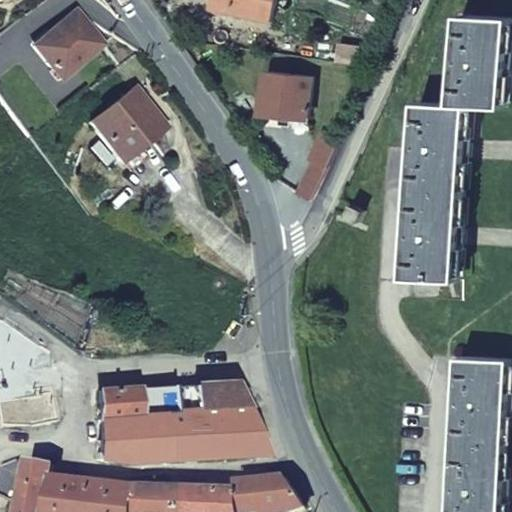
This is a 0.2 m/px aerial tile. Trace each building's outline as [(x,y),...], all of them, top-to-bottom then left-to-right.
[(0,0),(0,7),(1,9),(12,0),(0,0)] [(220,0),(219,11),(277,23),(281,0),(220,0)] [(30,44),(63,84),(109,47),(93,27),(76,7),(30,44)] [(472,136),(473,105),(511,107),(511,103),(511,18),(464,16),(459,104),(422,103),(420,138),(412,278),(465,280),(466,248),(467,236),(468,222),(470,164),(471,151),(472,136)] [(366,63),(367,46),(343,44),(341,61),(366,63)] [(293,119),(317,121),(321,76),(271,71),(267,117),(293,119)] [(135,86),(89,124),(124,166),(148,146),(170,129),(135,86)] [(313,163),(328,170),(342,138),(323,129),(309,161),(313,163)] [(328,170),(313,163),(299,193),(314,199),(328,170)] [(367,210),(353,204),(347,218),(360,225),(367,210)] [(511,359),(463,357),(454,511),(507,511),(508,492),(511,427),(511,359)] [(240,384),(198,386),(201,416),(251,412),(245,398),(240,384)] [(198,386),(177,387),(180,418),(201,416),(198,386)] [(177,387),(144,389),(145,420),(168,419),(180,418),(177,387)] [(102,407),(102,423),(145,420),(144,389),(101,390),(102,407)] [(271,459),(251,412),(201,416),(180,418),(168,419),(174,464),(271,459)] [(126,466),(174,464),(168,419),(145,420),(102,423),(102,462),(126,466)] [(0,493),(25,507),(34,461),(19,461),(2,468),(0,477),(0,493)] [(25,507),(23,511),(57,511),(63,477),(65,467),(49,464),(34,461),(25,507)] [(145,511),(147,488),(105,483),(63,477),(57,511),(145,511)] [(290,478),(247,484),(247,490),(247,511),(309,511),(301,497),(290,478)] [(247,511),(247,490),(219,489),(174,488),(147,488),(145,511),(247,511)]
